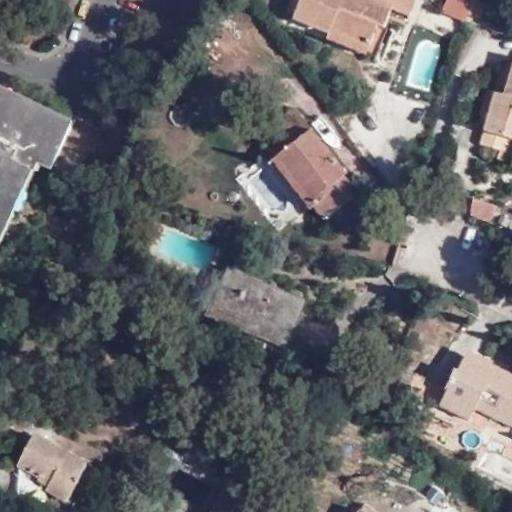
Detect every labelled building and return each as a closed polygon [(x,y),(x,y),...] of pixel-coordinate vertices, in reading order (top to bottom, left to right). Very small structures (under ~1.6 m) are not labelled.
[(293,0),(287,17),(324,30),(326,25),(366,40),(373,23),(378,24),(386,6),(400,11),(404,0),(334,0),(293,0)] [(482,0),(467,0),(463,15),(497,30),(506,11),(482,0)] [(361,51),(366,40),(326,25),(324,30),(322,34),(361,51)] [(509,137),(511,138),(511,56),(507,55),(503,66),(496,64),(488,88),(480,86),(470,113),(478,116),(469,142),(487,149),(492,151),(500,135),(509,137)] [(75,120),(0,83),(0,241),(40,161),(51,167),(75,120)] [(330,171),(280,108),(256,127),(267,140),(254,150),(309,218),(325,205),(342,192),(329,174),(330,171)] [(499,162),(509,137),(500,135),(492,151),(487,149),(483,157),(499,162)] [(471,198),(465,214),(490,223),(495,207),(471,198)] [(325,205),(309,218),(319,230),(335,216),(325,205)] [(305,298),(226,267),(212,305),(243,318),(240,326),(288,343),(305,298)] [(430,354),(438,359),(455,334),(438,322),(432,329),(442,336),(430,354)] [(417,366),(404,389),(435,406),(438,399),(468,415),(474,405),(511,423),(511,371),(499,364),(494,371),(482,365),(484,358),(465,349),(457,362),(453,362),(444,377),(417,366)] [(468,415),(438,399),(435,406),(423,430),(450,450),(468,415)] [(87,466),(35,438),(19,468),(51,484),(46,492),(68,503),(87,466)] [(244,511),(251,502),(224,486),(208,511),(244,511)]
